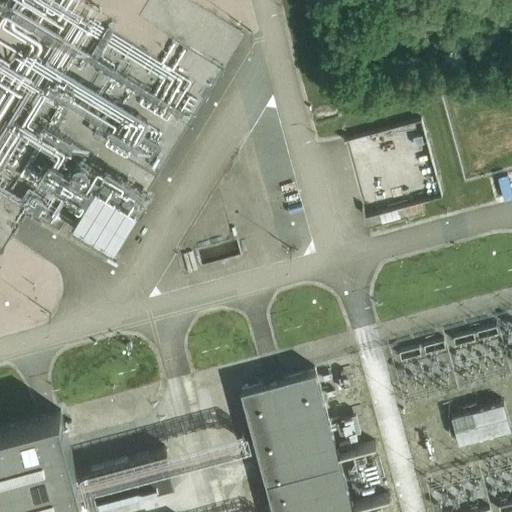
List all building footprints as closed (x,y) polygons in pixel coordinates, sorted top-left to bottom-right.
[(72,223),(113,248),(137,210),(95,185),(72,223)] [(399,215),(397,205),(379,210),(381,219),(399,215)] [(352,511),(313,366),(241,385),(275,511),(352,511)] [(451,414),(458,441),(510,427),(503,400),(451,414)] [(60,409),(0,424),(0,511),(88,511),(87,507),(143,493),(175,485),(165,446),(133,455),(76,470),(60,409)]
